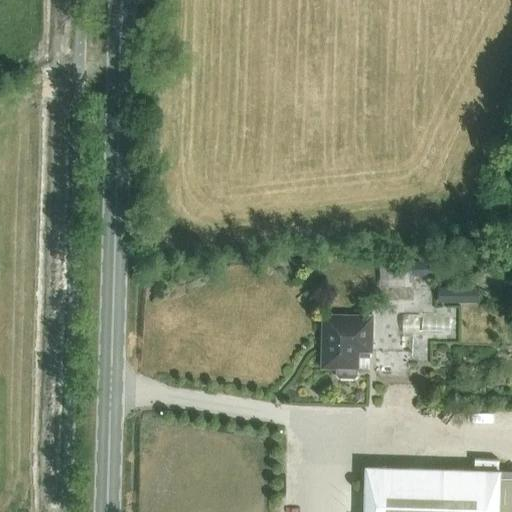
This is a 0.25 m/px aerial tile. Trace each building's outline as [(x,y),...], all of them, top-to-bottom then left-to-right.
[(432,261),(412,261),(412,276),(433,276),(432,261)] [(440,302),(477,302),(477,281),(440,281),(440,302)] [(357,375),(357,357),(371,358),(372,316),(324,315),(323,366),(336,367),(336,375),(339,378),(353,378),(357,375)] [(434,457),(434,447),(404,447),(404,457),(434,457)] [(364,511),(498,511),(500,477),(500,470),(366,466),(364,511)] [(511,511),(511,477),(500,477),(498,511),(511,511)]
